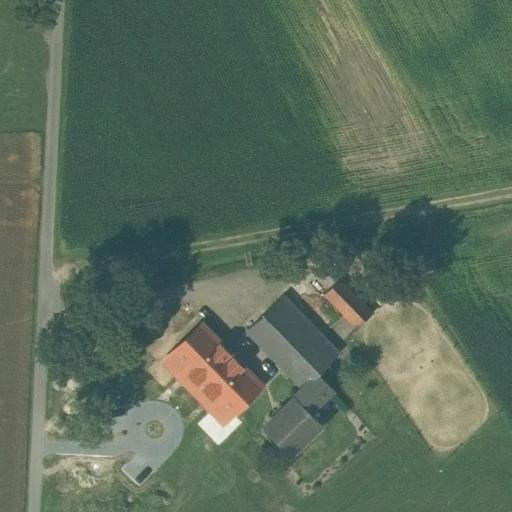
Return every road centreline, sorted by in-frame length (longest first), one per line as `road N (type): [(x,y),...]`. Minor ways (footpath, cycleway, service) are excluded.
road 1 (unclassified): [(59,0),(30,511)]
road 2 (track): [(46,270),(511,189)]
